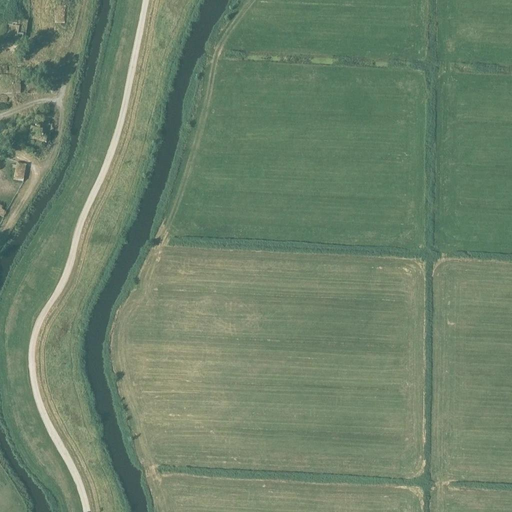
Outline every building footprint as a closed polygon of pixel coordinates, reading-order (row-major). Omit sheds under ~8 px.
[(71,8),(60,7),(59,25),(70,26),(71,8)] [(27,42),(31,25),(13,20),(8,37),(27,42)] [(0,72),(0,94),(18,97),(21,75),(3,73),(0,72)] [(50,149),(55,126),(43,124),(42,131),(36,130),(35,139),(39,140),(37,146),(50,149)] [(26,165),(16,163),(16,164),(14,164),(13,168),(16,168),(13,182),(23,184),(26,165)]
